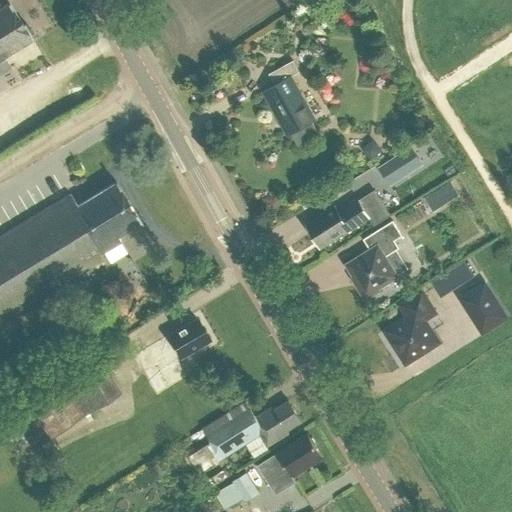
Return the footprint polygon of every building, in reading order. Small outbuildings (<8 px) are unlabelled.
[(32,37),(9,0),(0,5),(0,71),(10,65),(3,54),(32,37)] [(269,72),(276,83),(263,90),(288,134),(291,132),(298,144),(320,132),(313,120),(316,118),(292,75),(300,70),(293,59),(269,72)] [(361,148),(370,159),(381,149),(374,141),(369,141),(361,148)] [(401,154),(380,167),(391,184),(412,171),(401,154)] [(140,220),(116,180),(76,203),(70,193),(0,234),(0,319),(103,257),(100,252),(121,239),(117,234),(140,220)] [(441,187),(425,196),(434,210),(449,201),(441,187)] [(390,215),(375,190),(360,200),(359,199),(339,211),(335,205),(306,223),(321,246),(370,216),(375,224),(390,215)] [(409,268),(396,248),(399,246),(395,238),(403,233),(393,218),(371,232),(377,243),(346,262),(358,281),(356,282),(365,298),(381,288),(380,286),(398,274),(409,268)] [(465,260),(445,273),(454,288),(475,275),(465,260)] [(483,330),(507,314),(485,281),(461,296),(483,330)] [(406,362),(440,340),(426,318),(437,311),(422,288),(400,302),(407,314),(385,328),(406,362)] [(196,316),(167,334),(169,337),(177,351),(181,356),(182,355),(210,339),(196,316)] [(0,416),(25,453),(121,391),(103,363),(57,393),(49,383),(0,415),(0,416)] [(199,471),(222,457),(265,429),(273,442),(289,431),(288,429),(301,420),(289,400),(274,409),(273,406),(257,416),(247,399),(203,427),(211,440),(188,454),(199,471)] [(294,472),(322,455),(308,433),(260,462),(278,491),(298,479),(294,472)] [(233,480),(244,498),(246,501),(260,491),(248,470),(233,479),(233,480)] [(227,508),(244,498),(233,480),(216,491),(227,508)]
